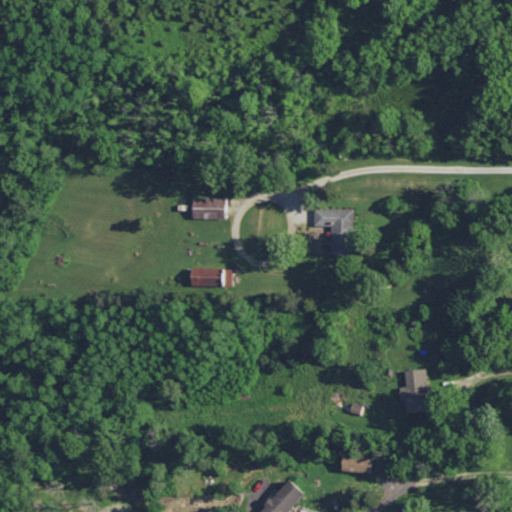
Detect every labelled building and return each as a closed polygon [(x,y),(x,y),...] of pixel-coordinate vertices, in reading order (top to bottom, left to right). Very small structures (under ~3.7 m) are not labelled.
[(226,196),(193,195),(193,216),(226,217),(226,196)] [(313,223),(332,223),(331,251),(351,251),(352,207),(314,206),(313,223)] [(232,265),(190,266),(191,285),(232,283),(232,265)] [(404,368),(406,410),(426,409),(425,367),(404,368)] [(371,454),(343,450),(340,467),(368,471),(371,454)] [(284,511),(302,488),(287,476),(260,511),(284,511)]
